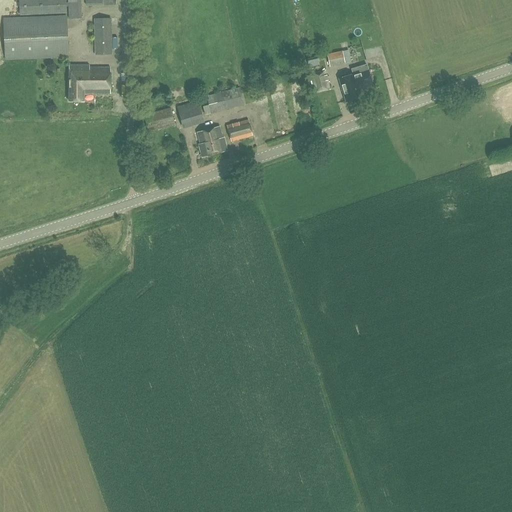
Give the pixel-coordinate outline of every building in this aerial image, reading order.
[(19,0),(20,15),(67,13),(67,6),(69,6),(69,2),(67,2),(66,0),(19,0)] [(81,0),(68,0),(69,2),(69,6),(69,18),(83,18),(81,0)] [(6,59),(69,57),(67,16),(4,19),(6,59)] [(95,42),(96,54),(113,54),(112,18),(95,18),(95,42)] [(330,67),(352,62),(349,49),(340,51),(339,45),(326,48),(330,67)] [(111,93),(111,67),(90,67),(90,65),(70,64),(69,100),(85,100),(85,93),(111,93)] [(315,93),(331,89),(326,69),(311,73),(315,93)] [(359,88),(373,84),(369,69),(361,72),(360,69),(353,71),(354,73),(340,77),(346,100),(361,96),(359,88)] [(240,87),(201,97),(205,114),(244,105),(240,87)] [(184,128),(189,127),(183,105),(177,107),(184,128)] [(149,131),(176,124),(171,108),(144,115),(149,131)] [(232,141),(253,135),(249,120),(227,125),(232,141)] [(203,157),(228,150),(225,137),(223,137),(220,126),(198,132),(201,143),(199,144),(203,157)] [(179,146),(184,154),(189,151),(184,143),(179,146)]
